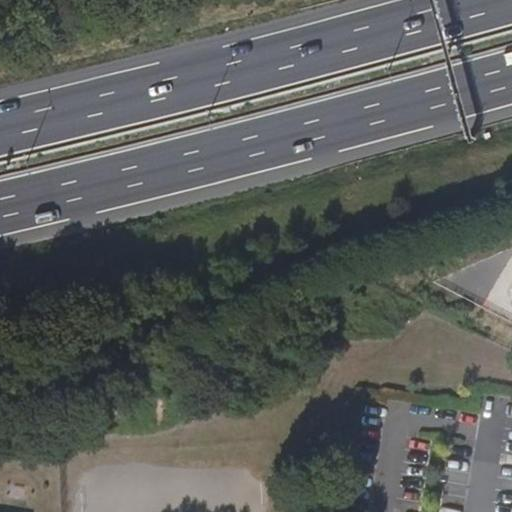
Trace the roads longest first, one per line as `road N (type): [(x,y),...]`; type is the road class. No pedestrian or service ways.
road 1 (motorway): [(0,208),(511,77)]
road 2 (motorway): [(497,0),(0,128)]
